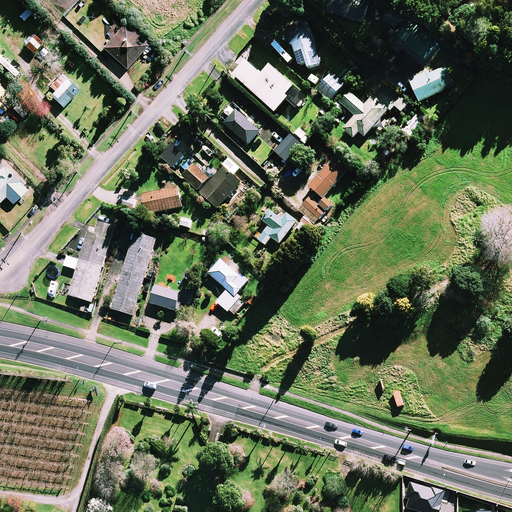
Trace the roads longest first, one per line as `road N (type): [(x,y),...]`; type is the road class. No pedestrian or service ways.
road 1 (trunk): [(421,459),(0,337)]
road 2 (residential): [(8,272),(254,0)]
road 3 (track): [(123,367),(74,511)]
